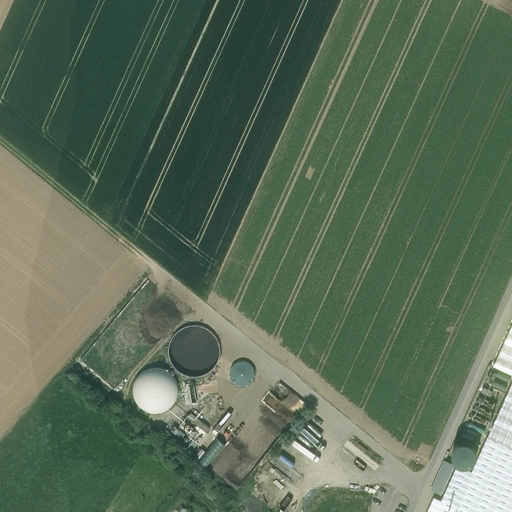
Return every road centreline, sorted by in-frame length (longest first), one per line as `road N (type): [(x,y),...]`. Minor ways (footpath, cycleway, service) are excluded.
road 1 (track): [(422,483),(0,140)]
road 2 (unclassified): [(511,285),(409,511)]
